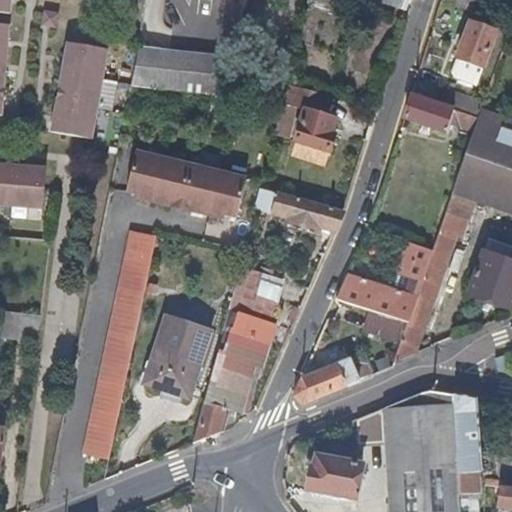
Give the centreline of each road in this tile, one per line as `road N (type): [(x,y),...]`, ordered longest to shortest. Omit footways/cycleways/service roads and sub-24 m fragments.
road 1 (unclassified): [(428,0),(353,230),(253,451)]
road 2 (unclassified): [(56,511),(117,221)]
road 3 (unclassified): [(420,376),(253,451)]
road 4 (unclassified): [(253,451),(86,511)]
